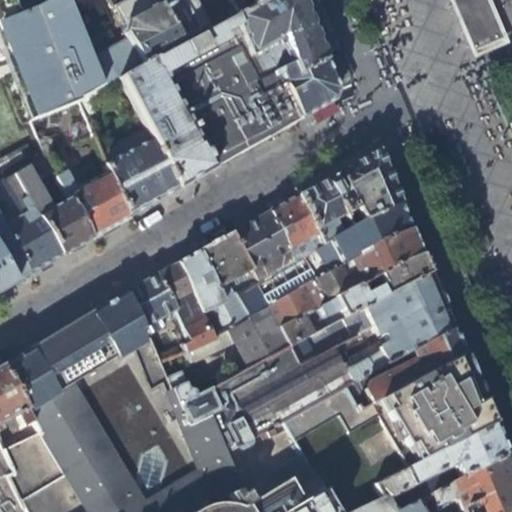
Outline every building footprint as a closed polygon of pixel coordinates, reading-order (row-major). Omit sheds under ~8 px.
[(0,0),(0,50),(30,125),(76,106),(115,84),(141,69),(125,42),(94,59),(92,56),(86,54),(83,56),(62,2),(41,14),(37,2),(17,10),(12,0),(0,0)] [(104,0),(110,14),(111,13),(132,0),(104,0)] [(132,0),(111,13),(110,14),(109,14),(109,15),(117,30),(116,30),(122,39),(123,39),(125,42),(141,69),(147,66),(177,49),(155,8),(169,0),(132,0)] [(176,193),(297,125),(278,90),(259,101),(251,86),(287,66),(293,77),(323,61),(313,37),(297,0),(261,0),(177,49),(147,66),(141,69),(115,84),(139,126),(148,143),(161,165),(176,193)] [(183,0),(182,0),(169,0),(155,8),(177,49),(261,0),(195,0),(198,5),(207,0),(212,0),(216,5),(189,20),(178,3),(183,0)] [(451,0),(474,58),(510,43),(492,0),(451,0)] [(330,79),(323,61),(293,77),(287,66),(251,86),(259,101),(278,90),(297,125),(316,114),(333,104),(337,94),(330,79)] [(92,150),(97,167),(148,143),(139,126),(92,150)] [(102,175),(127,222),(152,207),(176,193),(161,165),(148,143),(97,167),(102,175)] [(317,240),(321,248),(328,244),(347,234),(358,227),(399,204),(390,181),(379,153),(297,198),(317,240)] [(29,170),(20,154),(0,165),(0,186),(12,180),(12,179),(24,173),(29,170)] [(39,200),(24,173),(12,179),(27,207),(32,205),(62,259),(81,248),(90,243),(68,202),(49,213),(42,199),(39,200)] [(56,179),(68,202),(90,243),(110,231),(127,222),(102,175),(74,192),(64,175),(56,179)] [(270,214),(292,251),(297,261),(321,248),(317,240),(297,198),(270,214)] [(285,268),(299,293),(340,271),(410,231),(399,204),(358,227),(347,234),(328,244),(321,248),(297,261),(285,268)] [(26,215),(2,228),(29,278),(49,267),(62,259),(32,205),(27,207),(23,210),(26,215)] [(292,251),(270,214),(252,224),(229,237),(246,277),(250,287),(285,268),(297,261),(292,251)] [(0,225),(0,265),(12,287),(23,282),(29,278),(2,228),(0,225)] [(264,327),(276,357),(288,351),(289,351),(280,333),(308,319),(323,310),(422,258),(416,245),(410,231),(340,271),(299,293),(275,306),(281,317),(264,327)] [(246,277),(229,237),(212,246),(197,255),(212,295),(227,332),(238,327),(241,325),(227,300),(250,287),(246,277)] [(207,313),(219,337),(224,334),(227,332),(212,295),(197,255),(187,260),(177,266),(197,318),(207,313)] [(349,321),(351,320),(430,279),(425,267),(422,258),(323,310),(328,319),(345,312),(349,321)] [(0,294),(12,287),(0,265),(0,294)] [(196,359),(230,345),(224,334),(219,337),(207,343),(197,318),(177,266),(168,271),(156,278),(175,314),(189,342),(184,345),(191,366),(196,359)] [(164,320),(175,314),(156,278),(148,282),(135,290),(128,294),(143,330),(148,341),(165,333),(167,326),(164,320)] [(376,339),(381,337),(379,334),(439,301),(430,279),(351,320),(357,329),(368,323),(376,339)] [(262,313),(250,287),(227,300),(241,325),(262,313)] [(109,305),(90,316),(110,365),(170,504),(173,511),(199,511),(210,507),(139,333),(123,296),(109,305)] [(366,362),(371,371),(383,364),(408,350),(450,326),(439,301),(379,334),(381,337),(386,345),(375,351),(378,355),(366,362)] [(56,336),(87,414),(110,472),(84,482),(96,511),(153,511),(170,504),(110,365),(90,316),(73,326),(56,336)] [(317,337),(308,319),(280,333),(289,351),(303,344),(317,337)] [(343,324),(317,337),(303,344),(312,363),(353,342),(343,324)] [(360,389),(369,404),(447,358),(460,351),(455,338),(450,326),(408,350),(383,364),(387,371),(364,385),(360,389)] [(257,366),(238,327),(227,332),(224,334),(230,345),(236,356),(246,372),(257,366)] [(139,333),(210,507),(236,493),(237,493),(227,454),(216,417),(189,425),(185,426),(148,341),(143,330),(139,333)] [(110,472),(87,414),(56,336),(42,345),(27,353),(84,482),(110,472)] [(358,352),(353,342),(312,363),(298,370),(288,351),(276,357),(261,363),(257,366),(246,372),(234,379),(210,393),(216,417),(227,454),(342,388),(371,371),(366,362),(344,374),(339,363),(358,352)] [(334,459),(470,377),(462,356),(460,351),(447,358),(369,404),(356,412),(342,388),(227,454),(237,493),(236,493),(241,508),(288,484),(334,459)] [(17,359),(0,369),(0,375),(20,416),(31,439),(58,494),(66,511),(96,511),(84,482),(27,353),(17,359)] [(228,367),(234,379),(246,372),(236,356),(228,367)] [(0,447),(0,424),(20,416),(0,375),(0,452),(2,451),(0,447)] [(185,426),(189,425),(216,417),(210,393),(189,399),(177,375),(165,381),(185,426)] [(363,473),(480,399),(470,377),(334,459),(288,484),(304,511),(358,511),(359,511),(344,486),(351,485),(366,477),(363,473)] [(480,399),(363,473),(366,477),(351,485),(344,486),(359,511),(378,501),(373,491),(415,465),(476,432),(490,425),(485,412),(480,399)] [(407,511),(419,505),(431,497),(501,452),(496,440),(490,425),(476,432),(415,465),(373,491),(378,501),(359,511),(358,511),(407,511)] [(2,451),(0,452),(0,466),(6,479),(2,481),(19,511),(66,511),(58,494),(31,439),(2,451)] [(431,497),(439,511),(456,511),(511,476),(506,465),(501,452),(431,497)] [(0,511),(19,511),(2,481),(6,479),(0,466),(0,511)] [(423,511),(419,505),(407,511),(505,511),(511,508),(511,478),(511,476),(456,511),(423,511)] [(304,511),(288,484),(241,508),(236,493),(210,507),(199,511),(304,511)]
